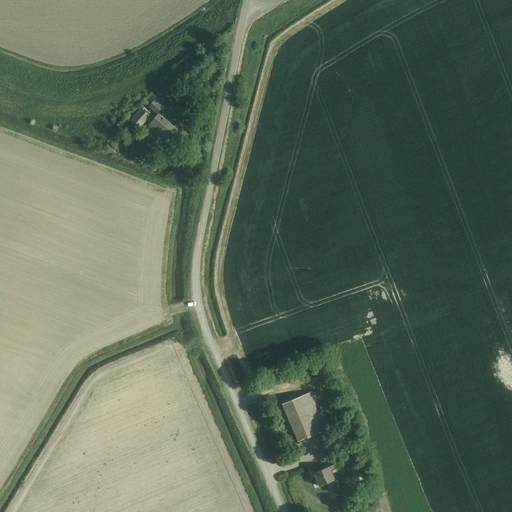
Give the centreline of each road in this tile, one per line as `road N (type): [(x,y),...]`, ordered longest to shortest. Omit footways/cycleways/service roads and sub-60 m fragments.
road 1 (unclassified): [(275,511),(193,308),(244,9)]
road 2 (track): [(244,9),(98,96),(32,100),(0,87)]
